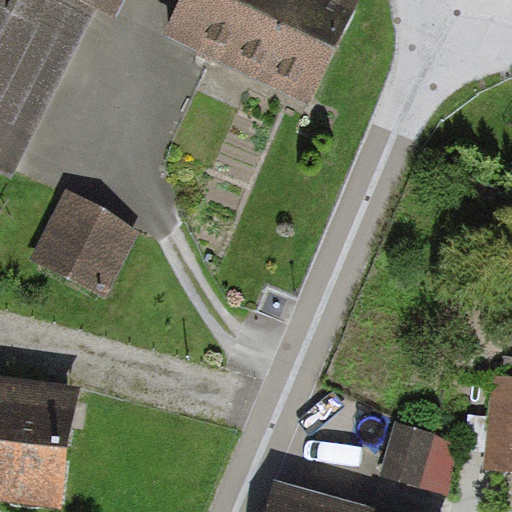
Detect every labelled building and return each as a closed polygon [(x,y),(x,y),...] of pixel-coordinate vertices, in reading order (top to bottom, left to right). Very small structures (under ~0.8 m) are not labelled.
[(0,0),(0,167),(4,170),(88,1),(106,10),(110,0),(0,0)] [(355,13),(329,0),(190,0),(173,33),(309,103),(355,13)] [(76,196),(45,261),(121,298),(152,233),(76,196)] [(511,379),(495,379),(488,469),(511,471),(511,379)] [(81,394),(0,382),(0,501),(65,511),(81,394)] [(372,508),(281,483),(273,511),(445,511),(464,441),(395,423),(372,508)]
